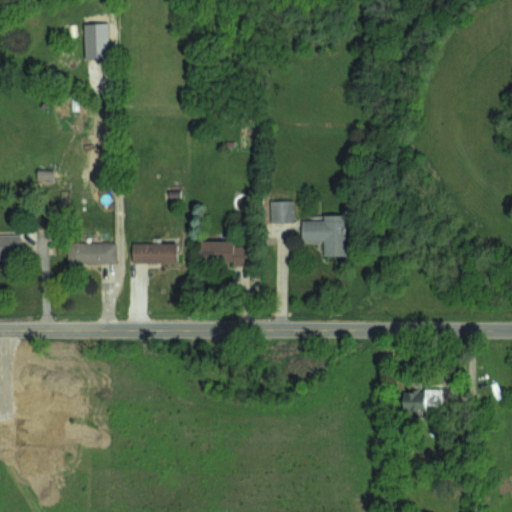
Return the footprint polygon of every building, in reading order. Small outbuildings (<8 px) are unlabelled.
[(108,22),(84,23),(85,58),(109,57),(108,22)] [(293,199),(270,200),(271,222),(294,221),(293,199)] [(300,218),(323,218),(323,213),(344,213),(346,255),(324,255),(323,240),(301,240),(300,218)] [(0,233),(0,256),(21,256),(21,233),(0,233)] [(200,239),(233,239),(233,244),(248,244),(249,261),(245,261),(245,265),(233,265),(231,254),(200,253),(200,239)] [(117,262),(116,240),(67,242),(67,263),(117,262)] [(133,262),(178,261),(177,241),(132,242),(133,262)] [(441,390),(403,389),(403,410),(426,410),(426,403),(441,403),(441,390)]
